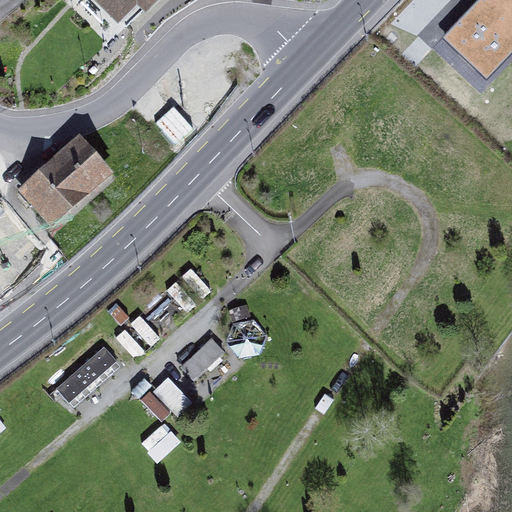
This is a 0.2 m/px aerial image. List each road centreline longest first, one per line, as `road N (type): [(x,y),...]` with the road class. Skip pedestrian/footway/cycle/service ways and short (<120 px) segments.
road 1 (primary): [(307,60),(134,239),(0,351)]
road 2 (residential): [(0,132),(77,122),(125,92),(200,22),(265,21),(307,60)]
